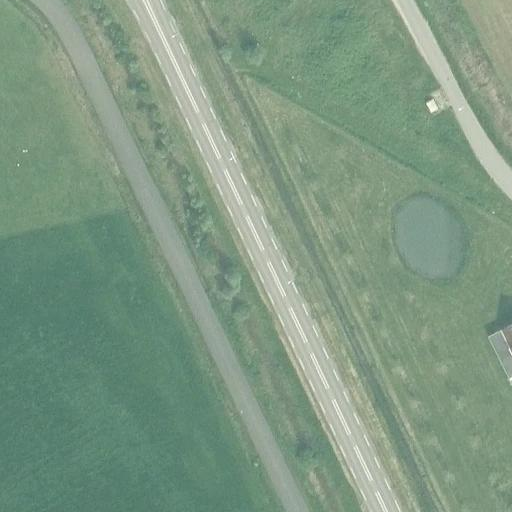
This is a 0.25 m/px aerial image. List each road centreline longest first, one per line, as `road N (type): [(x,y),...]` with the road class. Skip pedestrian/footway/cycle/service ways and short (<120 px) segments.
road 1 (unclassified): [(298,511),(61,13),(43,0)]
road 2 (secondary): [(389,511),(164,32)]
road 3 (unclassified): [(403,0),(485,151),(511,184)]
